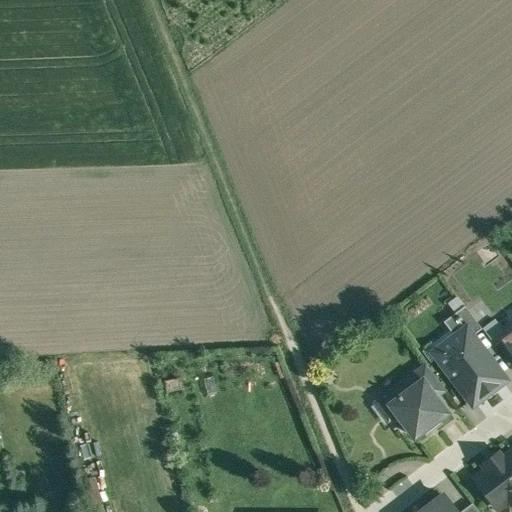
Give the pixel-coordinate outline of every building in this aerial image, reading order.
[(457,265),(445,277),(458,291),(470,279),(457,265)] [(446,320),(457,334),(467,327),(472,333),(480,327),(464,306),(446,320)] [(457,334),(436,350),(474,401),(505,378),(472,333),(467,327),(457,334)] [(446,388),(428,364),(427,365),(426,364),(417,371),(423,380),(436,397),(445,390),(444,390),(446,388)] [(417,371),(386,394),(393,403),(423,380),(417,371)] [(393,403),(391,404),(415,436),(425,429),(426,431),(439,422),(438,420),(447,413),(436,397),(423,380),(393,403)] [(499,454),(484,465),(487,469),(476,478),(498,508),(510,500),(511,502),(511,450),(502,458),(499,454)] [(457,511),(444,495),(421,511),(457,511)] [(479,511),(473,503),(460,511),(479,511)]
